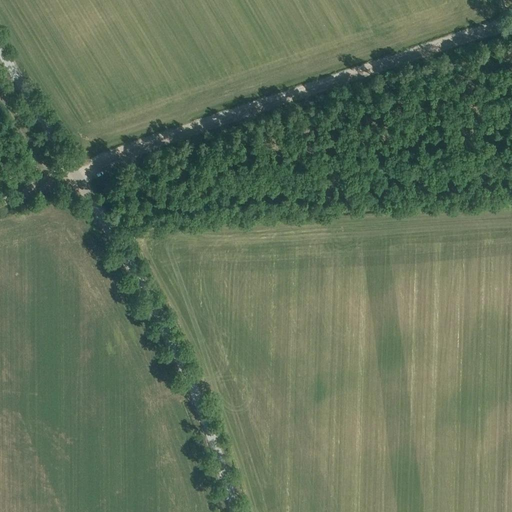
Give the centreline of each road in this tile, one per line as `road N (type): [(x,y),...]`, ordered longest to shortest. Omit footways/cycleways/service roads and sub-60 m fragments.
road 1 (track): [(0,199),(510,22)]
road 2 (tertiary): [(234,511),(201,407),(150,298),(0,51)]
